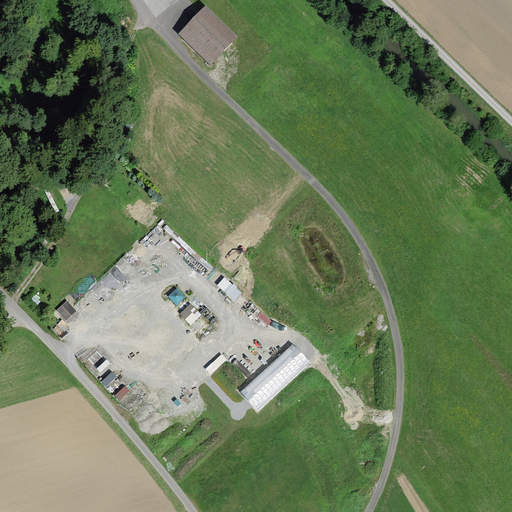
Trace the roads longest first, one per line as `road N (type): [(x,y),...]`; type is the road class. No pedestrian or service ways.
road 1 (track): [(370,511),(400,426),(388,297),(325,192),(139,0)]
road 2 (track): [(9,302),(81,193),(121,61),(148,15)]
road 3 (track): [(0,293),(120,419),(193,511)]
road 4 (track): [(511,122),(386,0)]
